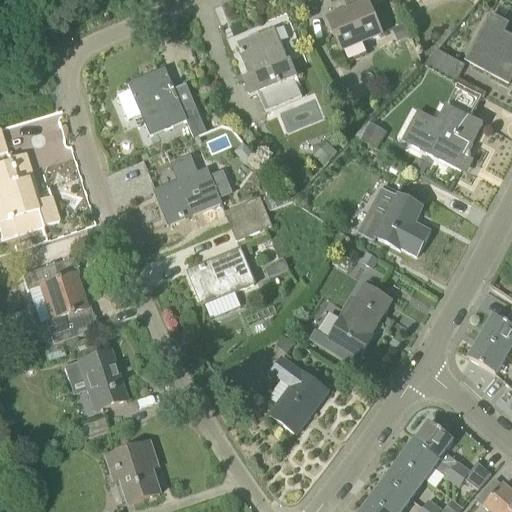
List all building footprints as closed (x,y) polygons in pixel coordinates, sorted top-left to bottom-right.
[(369,5),(328,21),(342,54),(343,54),(348,66),(363,59),(358,47),(382,37),(369,5)] [(509,86),(511,80),(511,39),(504,35),(508,26),(491,17),(467,63),(509,86)] [(402,27),(393,31),(398,43),(410,38),(405,26),(402,27)] [(289,63),(288,63),(275,30),(238,46),(247,69),(250,68),(254,77),(244,82),(250,99),(257,96),(264,114),(301,100),(294,81),(296,80),(289,63)] [(455,85),(465,67),(438,53),(425,68),(455,85)] [(118,98),(118,101),(118,103),(121,104),(126,117),(125,120),(126,121),(129,122),(141,117),(150,137),(150,138),(151,138),(187,123),(188,125),(194,139),(207,134),(197,109),(196,109),(184,114),(175,91),(170,81),(167,72),(130,88),(129,86),(131,93),(118,98)] [(416,120),(403,144),(459,173),(467,159),(469,161),(471,156),(469,155),(481,132),(483,128),(484,127),(471,120),(481,101),(456,88),(446,107),(453,111),(442,133),(416,120)] [(386,134),(371,126),(362,142),(377,151),(386,134)] [(324,169),(338,155),(327,144),(313,158),(324,169)] [(244,146),(234,154),(246,168),(256,160),(244,146)] [(0,239),(1,243),(59,225),(51,199),(39,203),(35,205),(28,183),(33,181),(25,157),(8,162),(9,165),(0,167),(0,239)] [(178,185),(155,194),(169,228),(185,221),(184,219),(194,215),(194,217),(222,206),(208,172),(198,176),(192,161),(191,159),(170,167),(171,170),(178,185)] [(416,163),(412,170),(424,177),(429,168),(416,161),(416,163)] [(116,204),(154,188),(143,162),(105,178),(116,204)] [(291,186),(284,192),(294,204),(300,196),(291,186)] [(271,213),(292,204),(282,192),(265,199),(271,213)] [(399,198),(376,240),(387,246),(401,253),(401,252),(409,256),(417,260),(420,255),(424,247),(427,241),(411,233),(415,226),(423,211),(415,206),(399,198)] [(231,230),(267,214),(262,200),(225,215),(231,230)] [(237,244),(273,230),(267,214),(231,230),(237,244)] [(39,259),(35,248),(18,253),(21,265),(39,259)] [(203,308),(246,291),(255,288),(241,253),(189,275),(203,308)] [(375,273),(381,264),(368,255),(361,264),(375,273)] [(73,261),(21,278),(26,294),(29,293),(38,290),(49,323),(50,326),(55,324),(57,331),(49,333),(54,347),(58,346),(77,340),(97,333),(96,331),(98,330),(98,329),(96,330),(91,312),(90,310),(92,310),(91,309),(90,310),(86,311),(82,300),(75,278),(79,277),(77,271),(78,270),(78,269),(77,270),(75,264),(76,264),(76,263),(74,264),(73,261)] [(269,279),(288,272),(286,264),(266,271),(269,279)] [(330,343),(324,352),(352,370),(358,360),(360,361),(373,339),(371,338),(382,320),(390,307),(392,304),(365,287),(354,305),(356,306),(346,323),(343,321),(330,343)] [(511,312),(504,325),(494,320),(482,341),(508,356),(511,358),(511,312)] [(289,357),(295,347),(283,339),(277,348),(289,357)] [(496,378),(508,356),(482,341),(470,363),(496,378)] [(77,365),(62,369),(68,388),(83,383),(86,394),(93,416),(101,413),(102,413),(127,405),(126,404),(118,379),(115,370),(114,368),(110,354),(79,364),(77,365)] [(276,410),(270,418),(297,438),(307,424),(305,423),(310,417),(311,418),(329,394),(305,378),(301,375),(300,376),(281,363),(271,377),(276,380),(281,384),(271,397),(273,404),(278,407),(276,410)] [(511,389),(498,377),(484,393),(511,417),(511,389)] [(109,434),(104,420),(80,428),(85,442),(109,434)] [(445,456),(452,446),(454,443),(430,425),(415,445),(465,482),(479,493),(491,477),(478,465),(470,475),(445,456)] [(126,508),(160,497),(149,463),(155,461),(150,445),(107,459),(115,483),(118,482),(126,508)] [(465,482),(415,445),(400,465),(425,482),(433,471),(459,490),(465,482)] [(411,501),(425,482),(400,465),(386,484),(411,501)] [(384,511),(402,511),(411,501),(386,484),(372,503),(384,511)] [(511,511),(511,495),(503,488),(485,510),(487,511),(511,511)] [(384,511),(372,503),(365,511),(384,511)] [(448,511),(446,510),(444,511),(442,511),(430,503),(424,511),(448,511)] [(452,503),(446,510),(448,511),(462,511),(463,511),(452,503)]
